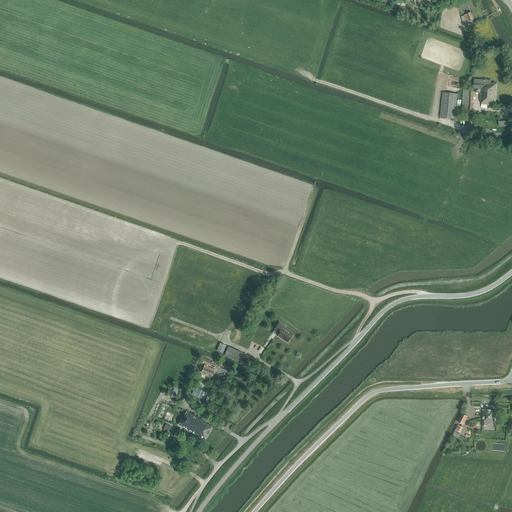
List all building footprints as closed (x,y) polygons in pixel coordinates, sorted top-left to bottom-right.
[(464,15),(467,22),(474,19),(471,13),(464,15)] [(497,83),(491,83),(491,80),(474,79),(474,82),(473,89),(481,90),(480,102),(482,103),(482,104),(495,105),(497,83)] [(462,109),(473,110),(474,90),(469,90),(463,90),(462,109)] [(440,118),(455,119),(458,94),(443,92),(440,118)] [(279,331),(279,333),(277,335),(287,342),(293,334),(283,327),(283,326),(279,322),(274,328),(279,331)] [(217,350),(222,353),(226,346),(220,343),(217,350)] [(237,361),(246,364),(250,357),(241,353),(241,352),(228,347),(224,355),(237,361)] [(202,373),(212,377),(215,370),(205,365),(202,373)] [(167,395),(176,398),(179,388),(177,388),(170,385),(167,395)] [(482,425),(487,425),(488,423),(495,423),(496,410),(483,409),(482,425)] [(193,433),(204,440),(212,427),(207,424),(186,411),(178,425),(193,433)] [(454,423),(456,424),(458,421),(463,424),(468,416),(462,413),(459,418),(457,417),(454,423)] [(472,428),(479,428),(480,421),(472,420),(472,428)] [(454,432),(459,435),(463,427),(458,425),(454,432)]
